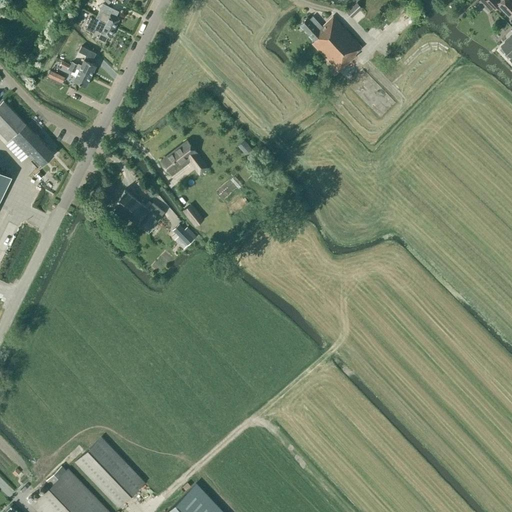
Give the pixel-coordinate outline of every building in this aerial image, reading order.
[(499,5),(509,16),(511,13),(511,0),(499,0),(497,3),(494,0),(486,0),(495,9),(499,5)] [(362,8),(357,2),(346,12),(352,17),(362,8)] [(95,17),(99,19),(99,20),(114,28),(119,19),(115,17),(118,11),(102,3),(95,17)] [(388,20),(383,15),(375,23),(380,28),(388,20)] [(356,55),(355,54),(362,47),(333,17),(322,27),(312,16),(309,19),(307,17),(299,24),(314,41),(312,43),(338,72),(356,55)] [(110,37),(114,28),(99,20),(98,21),(91,17),(85,29),(94,33),(95,29),(101,32),(101,33),(110,37)] [(511,35),(501,46),(511,57),(509,59),(511,61),(511,35)] [(75,63),(72,62),(71,65),(70,66),(91,76),(96,65),(84,59),(81,65),(75,62),(75,63)] [(85,86),(91,76),(70,66),(68,69),(71,71),(70,72),(76,75),(73,81),(85,86)] [(47,76),(62,83),(64,77),(50,70),(47,76)] [(3,100),(0,103),(0,132),(8,140),(12,137),(28,154),(31,152),(32,153),(28,157),(37,167),(53,153),(3,100)] [(187,158),(199,174),(208,167),(187,140),(161,161),(169,172),(187,158)] [(238,145),(246,154),(251,149),(243,140),(238,145)] [(122,173),(131,182),(137,175),(129,167),(122,173)] [(0,197),(11,176),(0,170),(0,197)] [(112,204),(148,232),(164,212),(152,203),(148,208),(124,189),(112,204)] [(204,219),(191,203),(182,210),(194,226),(204,219)] [(187,245),(194,239),(178,224),(172,230),(187,245)] [(101,437),(75,462),(118,507),(144,483),(101,437)] [(50,485),(31,504),(38,511),(108,511),(67,469),(66,470),(61,465),(45,480),(50,485)] [(165,511),(221,511),(196,484),(165,511)]
